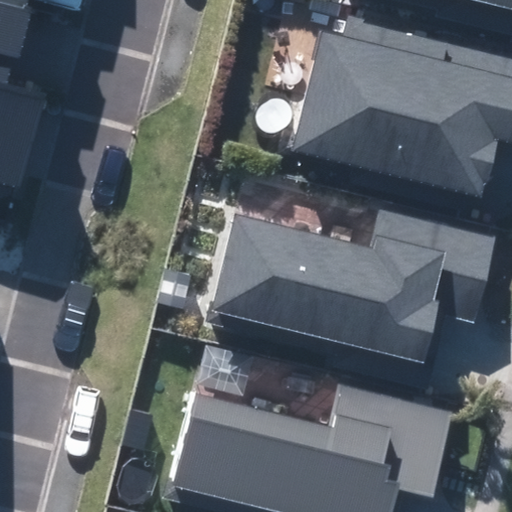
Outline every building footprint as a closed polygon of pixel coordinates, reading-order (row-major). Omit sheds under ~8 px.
[(0,0),(0,68),(2,69),(8,43),(13,44),(24,0),(0,0)] [(511,0),(410,0),(511,25),(511,0)] [(291,156),(460,195),(465,176),(476,178),(478,168),(482,169),(486,153),(492,125),(511,130),(511,67),(510,67),(511,57),(511,44),(441,27),(440,33),(402,25),(404,19),(347,6),(343,24),(316,18),(289,135),(295,137),(291,156)] [(0,166),(15,170),(40,78),(2,69),(0,68),(0,166)] [(205,319),(426,372),(434,338),(443,301),(472,308),(492,224),(377,196),(367,236),(233,204),(205,319)] [(285,511),(392,511),(393,511),(402,474),(429,481),(450,397),(338,369),(328,410),(191,376),(167,471),(288,501),(285,511)]
